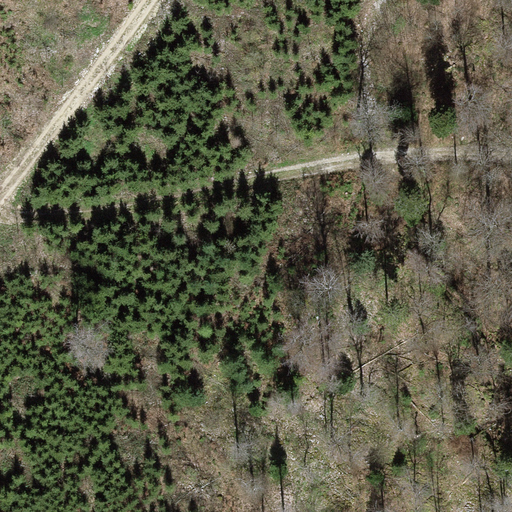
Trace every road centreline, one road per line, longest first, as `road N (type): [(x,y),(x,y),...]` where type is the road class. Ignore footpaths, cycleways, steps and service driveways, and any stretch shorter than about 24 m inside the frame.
road 1 (track): [(0,218),(81,221),(400,156),(511,151)]
road 2 (track): [(0,193),(156,0)]
